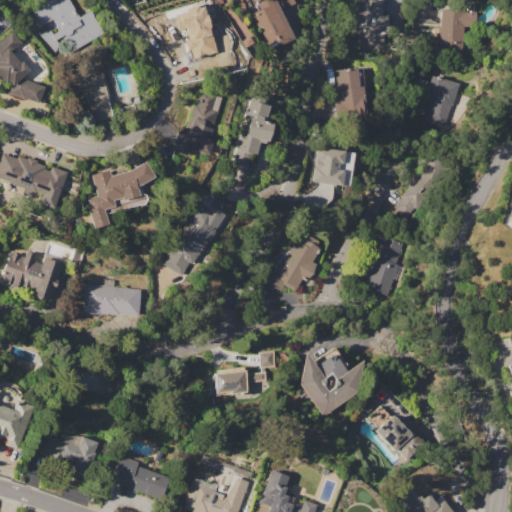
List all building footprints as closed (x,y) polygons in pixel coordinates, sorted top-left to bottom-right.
[(30,8),(41,2),(42,4),(48,0),(55,0),(56,1),(57,0),(67,0),(78,17),(89,10),(99,25),(55,51),(39,33),(42,31),(50,30),(53,34),(59,30),(53,19),(41,26),(30,8)] [(265,0),(274,0),(293,37),(278,44),(276,39),(266,44),(251,12),(259,8),(257,4),(265,0)] [(359,0),(382,0),(382,15),(387,15),(387,45),(359,45),(359,0)] [(214,57),(195,67),(181,40),(178,42),(164,17),(182,8),(184,11),(186,10),(192,22),(201,17),(215,43),(208,46),(214,57)] [(442,10),(475,12),(475,27),(465,27),(463,53),(437,52),(438,26),(441,26),(442,10)] [(5,83),(0,77),(0,39),(9,31),(20,43),(10,52),(19,62),(20,61),(29,70),(20,78),(43,86),(38,103),(6,93),(9,83),(6,82),(5,83)] [(365,117),(339,121),(334,89),(336,89),(333,70),(355,66),(358,85),(360,85),(365,117)] [(100,68),(112,116),(93,121),(85,91),(74,93),(69,76),(100,68)] [(432,75),(459,83),(452,105),(451,105),(445,126),(424,120),(431,98),(426,96),(432,75)] [(221,97),(211,127),(216,129),(208,155),(190,149),(189,154),(172,148),(178,130),(184,132),(194,103),(196,104),(200,90),(221,97)] [(233,162),(242,132),(245,133),(250,117),(246,116),(251,100),(270,105),(265,120),(272,122),(266,143),(260,141),(255,158),(251,157),(249,164),(241,162),(240,164),(233,162)] [(339,151),(335,184),(312,181),(317,148),(339,151)] [(0,155),(1,153),(32,166),(32,164),(42,168),(41,169),(49,173),(52,165),(60,168),(51,189),(37,183),(34,190),(22,185),(25,179),(19,176),(18,178),(10,174),(10,173),(0,168),(0,155)] [(91,174),(109,169),(111,175),(131,170),(144,161),(153,176),(140,185),(142,193),(146,195),(147,198),(144,204),(140,205),(138,204),(105,214),(108,223),(92,227),(86,204),(88,203),(87,199),(97,196),(91,174)] [(393,207),(401,197),(400,196),(429,161),(446,175),(416,211),(413,209),(406,218),(393,207)] [(198,204),(208,210),(210,206),(225,215),(217,227),(215,225),(182,277),(161,263),(198,204)] [(266,282),(278,263),(281,265),(291,248),(289,247),(297,234),(306,240),(309,236),(318,242),(316,246),(319,248),(311,261),(315,264),(304,280),(301,279),(294,291),(284,285),(280,291),(266,282)] [(382,236),(402,243),(396,262),(398,263),(387,297),(364,289),(370,273),(368,273),(373,257),(375,258),(382,236)] [(0,277),(10,251),(23,256),(25,251),(34,255),(32,260),(41,263),(44,257),(61,264),(53,286),(52,286),(46,300),(31,294),(31,293),(0,280),(0,277)] [(85,284),(140,289),(138,315),(116,313),(116,315),(82,312),(85,284)] [(301,353),(309,363),(331,346),(348,368),(359,360),(354,391),(321,417),(296,385),(301,353)] [(258,353),(272,351),(274,366),(260,368),(258,353)] [(214,369),(241,366),(242,370),(244,370),(244,373),(264,371),(265,380),(245,383),(246,392),(216,396),(213,374),(215,373),(214,369)] [(0,386),(5,387),(11,389),(15,392),(17,396),(15,401),(33,407),(17,449),(2,443),(3,441),(0,439),(0,386)] [(374,431),(390,415),(409,434),(412,431),(424,444),(407,460),(396,449),(394,451),(374,431)] [(96,442),(83,477),(74,473),(76,469),(72,468),(74,462),(38,450),(44,434),(63,441),(65,436),(79,436),(96,442)] [(109,480),(118,457),(137,463),(136,466),(168,478),(160,499),(109,480)] [(268,471),(287,476),(281,494),(286,495),(284,501),(291,503),(290,507),(299,510),(302,500),(315,504),(312,511),(267,511),(269,508),(258,504),(268,471)] [(197,511),(183,507),(192,480),(213,487),(212,491),(225,496),(232,476),(246,481),(235,511),(197,511)] [(403,511),(391,496),(400,489),(399,487),(409,480),(430,507),(442,498),(452,511),(403,511)]
